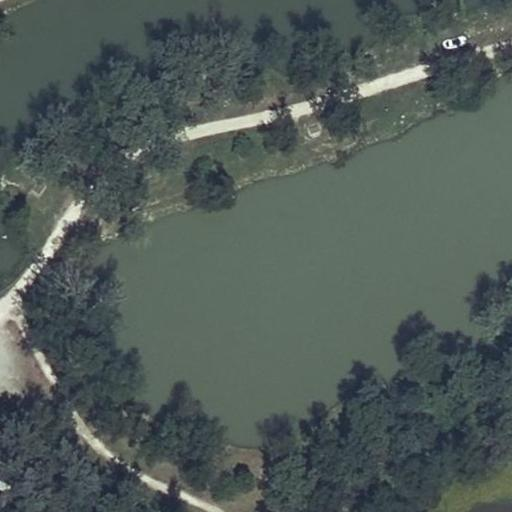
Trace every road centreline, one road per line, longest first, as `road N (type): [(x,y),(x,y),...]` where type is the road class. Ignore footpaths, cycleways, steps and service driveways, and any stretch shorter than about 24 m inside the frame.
road 1 (track): [(511,46),(142,150),(94,188),(0,312)]
road 2 (track): [(0,345),(111,454),(224,511)]
